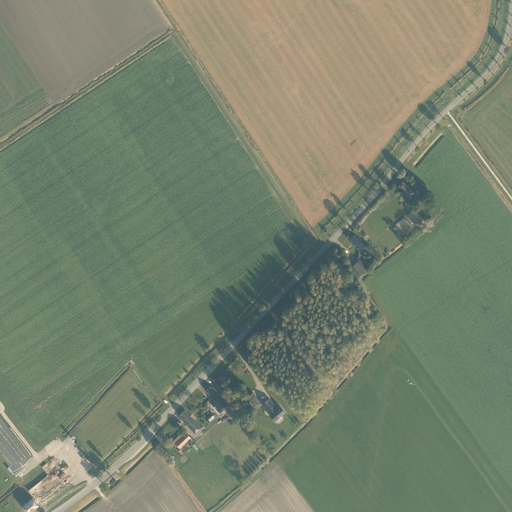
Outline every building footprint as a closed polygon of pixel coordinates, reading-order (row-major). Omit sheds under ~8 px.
[(408,186),(403,181),(398,186),(402,190),(401,190),(404,193),(403,194),(409,199),(416,191),(409,184),(408,186)] [(356,238),(353,235),(349,240),(353,244),(357,248),(360,251),(365,245),(363,243),(357,237),(356,238)] [(376,261),(371,256),(368,259),(373,264),(376,261)] [(353,266),(362,274),(368,267),(359,259),(353,266)] [(210,386),(206,390),(210,394),(209,395),(212,397),(211,398),(214,401),(216,403),(217,404),(222,399),(223,398),(213,387),(212,388),(210,386)] [(254,406),(260,401),(253,393),(247,397),(250,401),(248,403),(251,407),(254,405),(254,406)] [(269,398),(262,404),(267,410),(267,409),(271,414),(270,414),(275,421),(285,412),(280,406),(277,409),(273,405),(274,404),(269,398)] [(213,405),(220,413),(223,410),(228,405),(222,399),(217,404),(216,403),(213,405)] [(184,410),(179,415),(183,419),(182,420),(195,433),(201,428),(184,410)] [(213,415),(208,419),(210,421),(209,422),(211,426),(218,421),(213,415)] [(31,457),(0,417),(0,454),(13,471),(31,457)] [(172,442),(174,444),(175,443),(180,448),(191,437),(184,430),(172,442)] [(21,500),(29,511),(36,506),(34,504),(39,501),(42,505),(73,480),(60,464),(56,467),(58,469),(35,487),(33,485),(29,488),(34,495),(30,499),(28,495),(21,500)]
